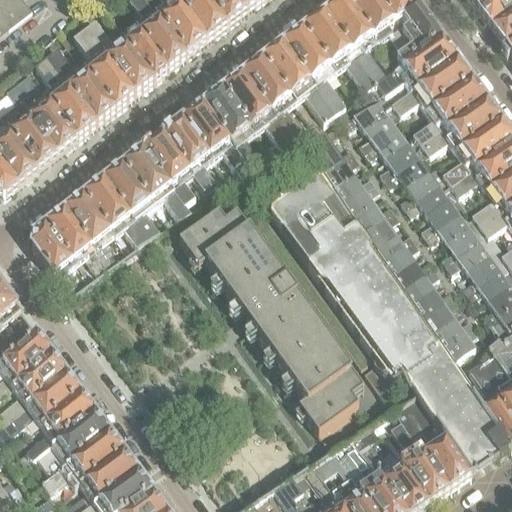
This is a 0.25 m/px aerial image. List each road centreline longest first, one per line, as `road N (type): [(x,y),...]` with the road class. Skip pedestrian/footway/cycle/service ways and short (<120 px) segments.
road 1 (residential): [(321,0),(0,238)]
road 2 (residential): [(188,511),(0,254)]
road 3 (residential): [(511,108),(435,0)]
